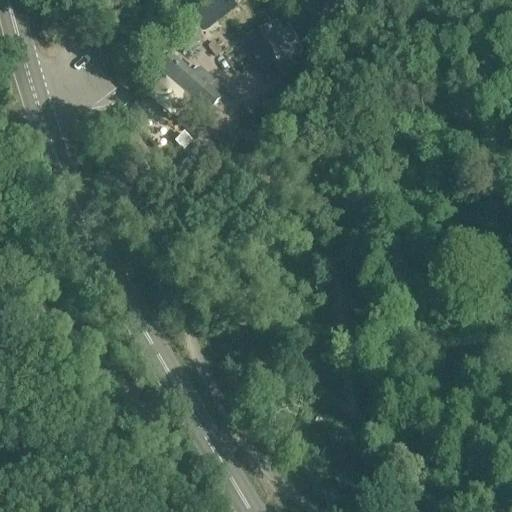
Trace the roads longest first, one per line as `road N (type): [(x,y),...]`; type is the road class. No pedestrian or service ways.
road 1 (secondary): [(250,511),(110,270),(44,117),(9,0)]
road 2 (unknown): [(96,109),(111,155),(103,205),(168,334),(283,511)]
road 3 (track): [(421,0),(408,34),(424,103),(439,111),(511,113)]
